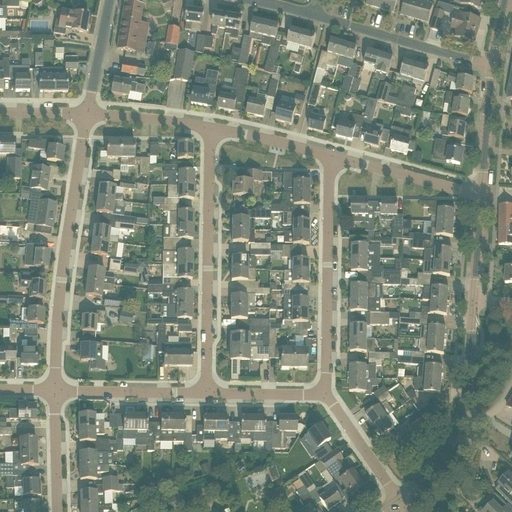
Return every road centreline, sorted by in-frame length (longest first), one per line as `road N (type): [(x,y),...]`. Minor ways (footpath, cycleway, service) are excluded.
road 1 (residential): [(56,391),(85,112)]
road 2 (residential): [(203,392),(209,126)]
road 3 (residential): [(322,395),(330,156)]
road 4 (unclassified): [(399,500),(437,463),(462,414),(473,303)]
road 5 (residential): [(490,66),(313,15)]
road 6 (residential): [(481,195),(330,156)]
road 7 (residential): [(203,392),(56,391)]
road 8 (residential): [(399,500),(322,395)]
road 9 (unclassified): [(481,195),(490,66)]
road 10 (residential): [(209,126),(85,112)]
road 11 (residential): [(330,156),(209,126)]
road 12 (residential): [(52,511),(56,391)]
